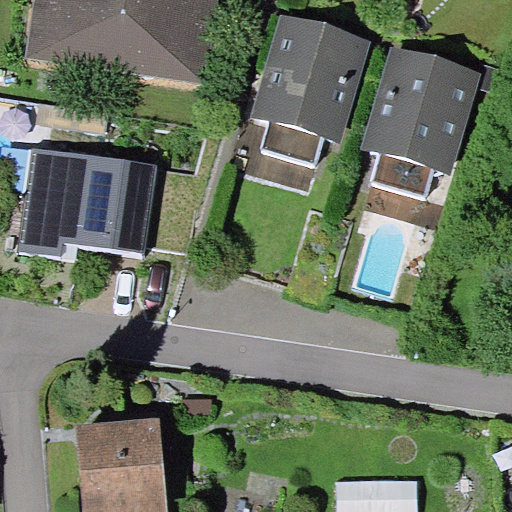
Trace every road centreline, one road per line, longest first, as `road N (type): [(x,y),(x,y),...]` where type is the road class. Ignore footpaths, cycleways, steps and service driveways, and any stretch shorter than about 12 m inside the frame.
road 1 (residential): [(15,334),(511,406)]
road 2 (residential): [(15,334),(25,511)]
